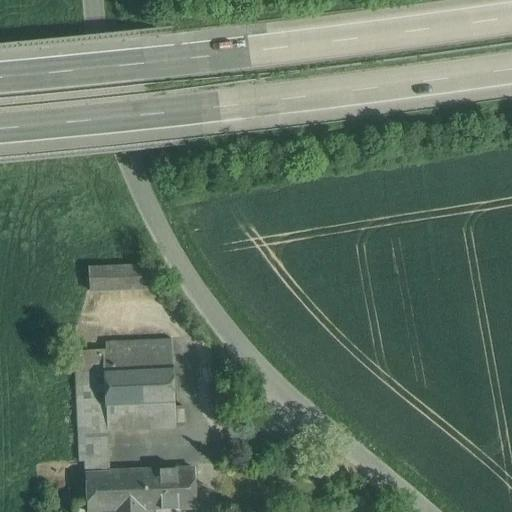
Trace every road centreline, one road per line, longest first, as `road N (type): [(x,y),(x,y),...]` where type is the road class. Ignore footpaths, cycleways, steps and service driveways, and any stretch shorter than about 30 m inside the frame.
road 1 (tertiary): [(422,511),(249,359),(207,309),(145,204),(99,62),(95,0)]
road 2 (motorway): [(0,128),(511,69)]
road 3 (motorway): [(511,17),(0,76)]
